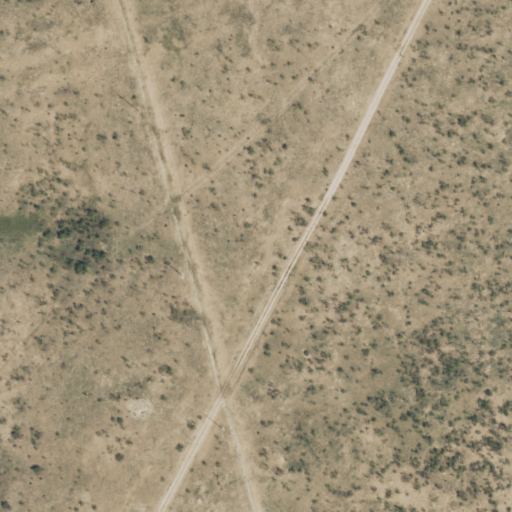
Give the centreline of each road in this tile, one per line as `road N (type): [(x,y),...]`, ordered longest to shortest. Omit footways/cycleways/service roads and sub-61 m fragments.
road 1 (track): [(0,444),(129,322),(406,0)]
road 2 (track): [(424,0),(213,414),(153,511)]
